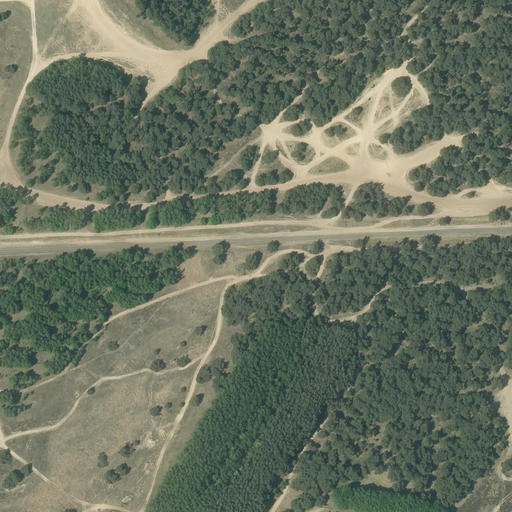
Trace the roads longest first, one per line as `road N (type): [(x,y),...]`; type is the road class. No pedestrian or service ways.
road 1 (track): [(0,185),(79,207),(145,206),(363,175),(413,194),(511,203)]
road 2 (track): [(0,237),(281,222),(371,228),(490,203)]
road 3 (track): [(0,391),(56,377),(117,315),(193,286),(245,279)]
road 4 (track): [(511,274),(478,289),(416,281),(334,323),(313,306),(324,250)]
road 5 (track): [(141,511),(216,335),(228,287),(252,277)]
road 6 (track): [(0,442),(59,424),(99,379),(206,354)]
road 7 (track): [(352,319),(358,371),(290,466),(274,511)]
road 8 (track): [(511,487),(499,462),(511,433),(503,342),(478,289)]
road 9 (track): [(0,148),(41,35),(38,0)]
road 10 (track): [(92,506),(27,466),(0,432)]
